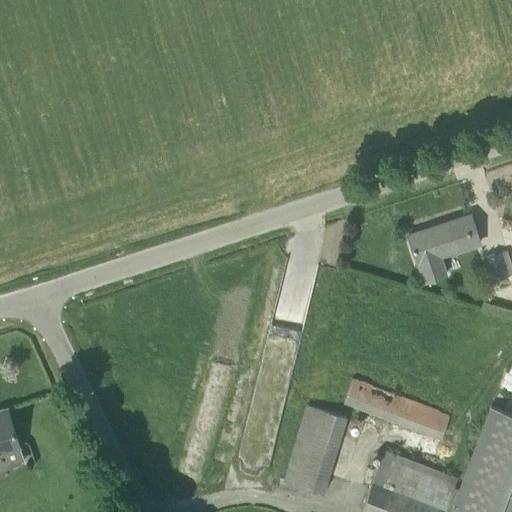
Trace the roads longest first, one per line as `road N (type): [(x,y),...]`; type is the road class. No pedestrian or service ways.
road 1 (unclassified): [(35,296),(511,140)]
road 2 (unclassified): [(146,511),(35,296)]
